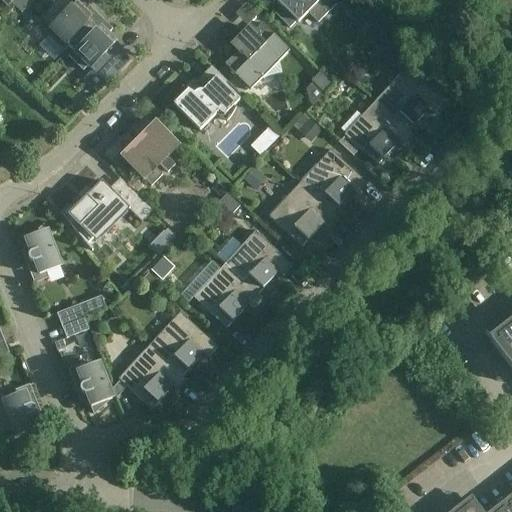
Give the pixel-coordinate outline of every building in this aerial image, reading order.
[(35,3),(31,0),(19,0),(13,7),(22,16),(35,3)] [(68,47),(70,50),(99,21),(90,12),(88,14),(77,3),(74,6),(68,0),(58,0),(40,20),(53,33),(48,37),(63,52),(68,47)] [(278,0),(276,2),(298,24),(308,14),(318,24),(336,6),(330,0),(278,0)] [(99,21),(70,50),(73,52),(68,57),(83,72),(88,67),(101,80),(125,56),(114,45),(117,42),(106,31),(108,30),(99,21)] [(363,33),(375,45),(385,35),(373,23),(363,33)] [(281,73),(278,63),(289,51),(262,24),(254,33),(250,29),(232,46),(238,52),(225,65),(250,91),(262,79),(281,73)] [(174,99),(173,102),(175,104),(173,106),(200,132),(216,116),(227,123),(229,120),(232,116),(234,113),(236,109),(234,107),(240,101),(225,86),(228,83),(212,67),(188,91),(183,87),(180,90),(178,93),(176,96),(174,99)] [(408,133),(429,111),(433,115),(443,104),(421,84),(427,77),(416,67),(410,73),(406,70),(375,103),(408,133)] [(324,96),(333,87),(320,73),(311,83),(324,96)] [(413,137),(408,133),(375,103),(344,136),(345,137),(339,144),(353,157),(359,150),(377,167),(398,144),(403,148),(413,137)] [(311,144),(323,130),(311,119),(299,132),(311,144)] [(125,154),(121,158),(151,187),(163,176),(156,169),(159,165),(168,174),(175,166),(163,154),(174,143),(155,124),(133,146),(125,146),(125,154)] [(270,128),(260,138),(269,148),(280,138),(270,128)] [(330,151),(300,184),(333,215),(333,214),(354,192),(358,196),(368,186),(330,151)] [(243,180),(255,192),(267,179),(255,168),(243,180)] [(102,182),(82,202),(79,199),(77,201),(61,214),(87,246),(125,207),(109,190),(102,182)] [(300,184),(284,201),(269,218),(302,248),(323,225),(328,229),(337,218),(333,214),(333,215),(300,184)] [(229,215),(240,204),(228,193),(217,203),(229,215)] [(136,197),(128,204),(144,221),(152,214),(136,197)] [(201,200),(192,209),(199,216),(208,206),(201,200)] [(21,253),(34,285),(49,279),(47,273),(60,268),(44,226),(29,239),(30,240),(25,242),(29,250),(21,253)] [(163,235),(172,243),(176,239),(168,230),(163,235)] [(278,273),(283,277),(293,267),(255,232),(225,266),(257,296),(258,296),(278,273)] [(193,295),(216,267),(207,260),(184,288),(193,295)] [(160,261),(149,272),(161,283),(172,272),(160,261)] [(257,296),(225,266),(194,299),(227,329),(248,306),(252,310),(262,300),(258,296),(257,296)] [(150,296),(161,283),(149,272),(137,284),(150,296)] [(101,297),(57,315),(62,327),(84,319),(106,310),(101,297)] [(203,355),(208,359),(217,348),(180,314),(149,347),(182,378),(183,377),(203,355)] [(84,319),(62,327),(66,340),(89,331),(84,319)] [(511,327),(491,344),(511,371),(511,327)] [(89,330),(94,341),(101,338),(97,328),(89,330)] [(54,344),(57,351),(65,348),(62,340),(54,344)] [(0,343),(0,357),(9,354),(4,342),(0,343)] [(187,381),(183,377),(182,378),(149,347),(118,380),(120,382),(113,389),(117,399),(127,388),(151,411),(173,388),(177,392),(187,381)] [(108,402),(112,400),(99,366),(85,371),(83,365),(68,371),(81,403),(88,400),(94,415),(108,402)] [(22,436),(41,436),(35,421),(42,418),(30,386),(15,391),(17,397),(4,403),(2,398),(0,398),(0,432),(15,431),(17,437),(22,436)] [(249,477),(245,487),(254,491),(258,481),(249,477)] [(511,511),(511,502),(498,511),(472,511),(468,507),(461,511),(511,511)]
